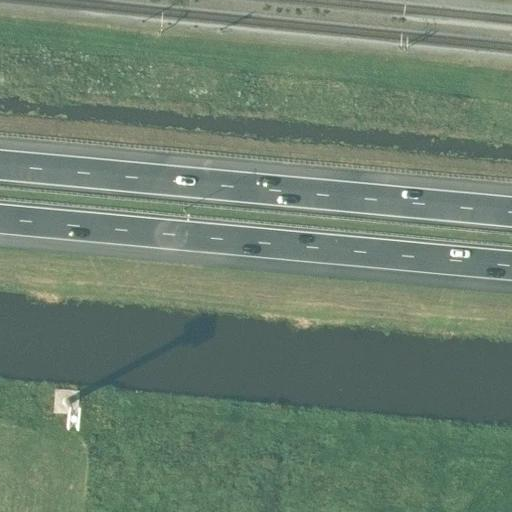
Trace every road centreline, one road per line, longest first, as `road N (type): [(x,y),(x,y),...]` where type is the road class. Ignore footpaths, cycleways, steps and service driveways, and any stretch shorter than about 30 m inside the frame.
road 1 (motorway): [(0,219),(511,266)]
road 2 (motorway): [(511,212),(0,165)]
